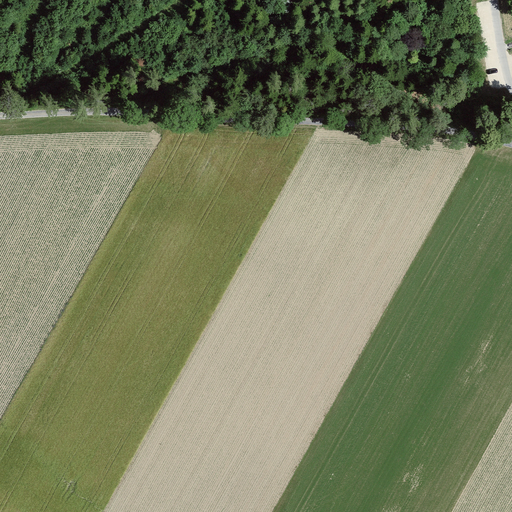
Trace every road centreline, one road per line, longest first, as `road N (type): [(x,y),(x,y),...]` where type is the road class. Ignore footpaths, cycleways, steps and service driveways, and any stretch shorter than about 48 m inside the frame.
road 1 (unclassified): [(0,116),(359,124),(511,144)]
road 2 (unknown): [(349,124),(396,70),(438,0)]
